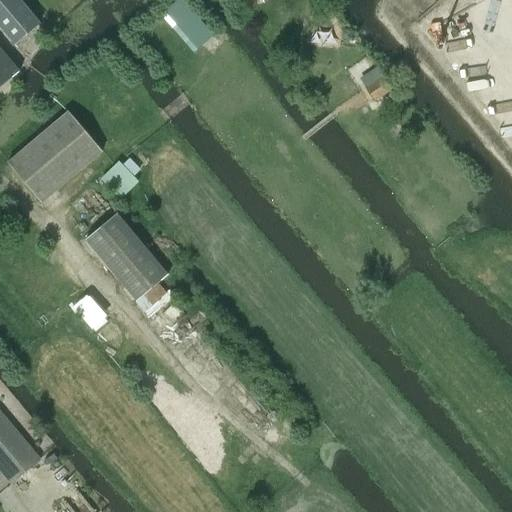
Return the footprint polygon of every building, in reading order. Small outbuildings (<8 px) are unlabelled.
[(0,0),(0,27),(15,44),(39,23),(18,0),(0,0)] [(176,0),(167,9),(200,46),(214,33),(185,0),(176,0)] [(0,87),(18,71),(0,49),(0,87)] [(383,76),(365,88),(374,101),(392,89),(383,76)] [(40,203),(91,160),(102,151),(68,111),(6,164),(40,203)] [(117,163),(101,178),(121,197),(136,182),(132,178),(140,169),(128,158),(120,166),(117,163)] [(136,301),(167,275),(115,214),(85,240),(136,301)] [(0,473),(11,486),(40,461),(0,413),(0,473)]
